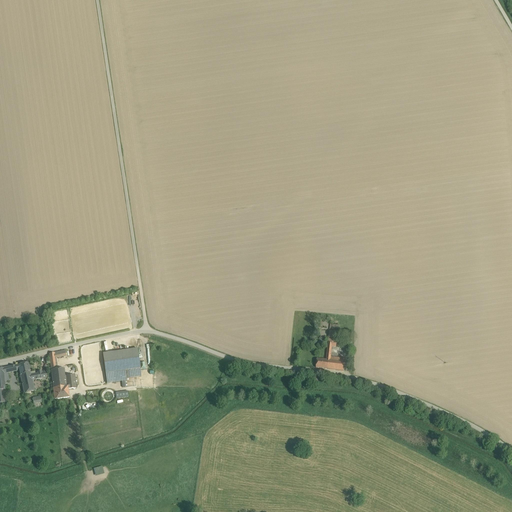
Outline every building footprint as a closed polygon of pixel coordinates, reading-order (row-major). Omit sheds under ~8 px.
[(127,296),(131,322),(135,321),(134,313),(139,312),(136,293),(132,294),(132,295),(127,296)] [(345,359),(331,357),(332,346),(332,342),(328,343),(328,346),(326,360),(329,361),(328,364),(333,365),(332,370),(344,371),(345,359)] [(137,349),(103,354),(105,374),(140,369),(137,349)] [(54,353),(49,354),(53,388),(68,386),(76,386),(74,375),(65,377),(64,369),(56,370),(55,358),(54,353)] [(326,360),(317,359),(316,368),(332,370),(333,365),(328,364),(329,361),(326,360)] [(28,363),(18,365),(19,370),(21,378),(31,376),(31,375),(35,374),(35,372),(30,373),(28,363)] [(11,367),(4,368),(4,377),(8,377),(8,373),(12,372),(11,367)] [(140,369),(105,374),(107,384),(127,381),(126,379),(141,377),(140,369)] [(35,374),(31,375),(31,376),(32,381),(46,378),(45,372),(35,374)] [(31,376),(21,378),(24,393),(34,391),(32,381),(31,376)] [(68,386),(53,388),(54,400),(69,398),(68,389),(76,388),(76,386),(68,386)] [(103,466),(94,468),(96,476),(105,473),(103,466)]
